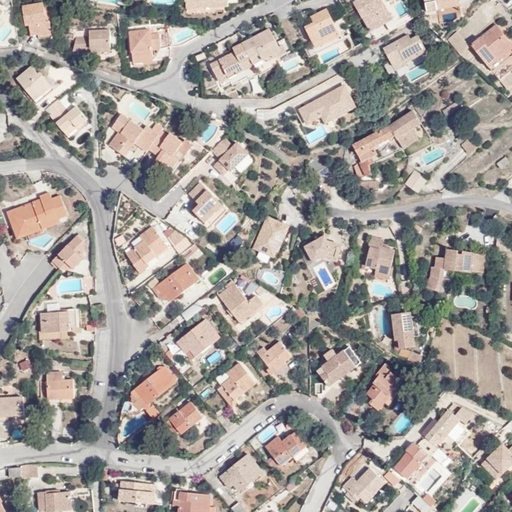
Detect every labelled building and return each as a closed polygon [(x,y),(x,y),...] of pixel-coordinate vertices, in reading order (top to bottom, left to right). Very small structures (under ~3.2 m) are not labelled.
[(382,20),(384,24),(392,19),(380,0),(363,0),(366,4),(357,9),(368,28),(382,20)] [(425,0),(428,11),(439,9),(438,4),(452,0),(425,0)] [(452,0),(438,4),(439,9),(460,4),(459,1),(458,0),(452,0)] [(29,34),(37,32),(51,30),(49,20),(45,20),(43,2),(21,4),(24,24),(28,23),(29,34)] [(321,38),(338,30),(327,9),(311,17),(314,23),(305,27),(316,48),(323,44),(321,38)] [(370,32),(384,24),(382,20),(368,28),(370,32)] [(497,24),(492,28),(497,34),(502,30),(497,24)] [(73,50),(84,49),(84,47),(111,45),(110,28),(90,29),(90,35),(76,36),(73,50)] [(152,43),(160,42),(159,32),(151,33),(150,28),(130,29),(133,61),(153,59),(152,48),(152,43)] [(497,34),(492,28),(471,45),(494,72),(511,56),(511,42),(502,30),(497,34)] [(234,52),(227,56),(229,59),(224,62),(222,59),(210,65),(218,80),(227,76),(229,79),(245,70),(240,63),(249,58),(250,59),(259,54),(263,60),(280,50),(269,29),(261,34),(262,36),(254,41),(252,38),(233,49),(234,52)] [(340,35),(338,30),(321,38),(323,44),(340,35)] [(447,38),(460,53),(469,46),(457,30),(447,38)] [(408,35),(389,45),(391,50),(386,52),(394,66),(411,57),(413,59),(427,52),(418,35),(411,39),(408,35)] [(205,57),(203,52),(196,56),(198,61),(205,57)] [(406,62),(413,59),(411,57),(394,66),(396,70),(407,64),(406,62)] [(253,65),(250,59),(249,58),(240,63),(245,70),(253,65)] [(29,94),(35,101),(52,87),(40,72),(39,74),(32,67),(17,79),(26,90),(30,87),(33,91),(29,94)] [(511,85),(511,73),(511,72),(501,80),(508,88),(511,85)] [(349,95),(360,89),(354,80),(344,85),(349,95)] [(352,100),(349,95),(344,85),(335,90),(334,88),(299,108),(307,122),(320,114),(325,123),(333,118),(332,116),(345,109),(343,105),(352,100)] [(52,87),(35,101),(38,104),(55,90),(52,87)] [(67,95),(59,101),(65,108),(69,113),(77,107),(67,95)] [(46,110),(64,132),(74,123),(78,128),(88,120),(77,107),(69,113),(66,116),(62,111),(65,108),(59,101),(59,100),(46,110)] [(355,106),(352,100),(343,105),(345,109),(332,116),(333,118),(355,106)] [(307,122),(299,108),(294,110),(302,125),(314,128),(316,127),(314,123),(320,121),(321,124),(325,123),(320,114),(307,122)] [(393,134),(396,138),(420,122),(412,109),(388,125),(393,134)] [(122,115),(113,128),(120,133),(111,145),(121,153),(125,146),(131,151),(136,143),(139,139),(151,148),(152,148),(163,132),(165,130),(158,125),(153,131),(148,127),(145,131),(122,115)] [(74,123),(64,132),(68,137),(78,128),(74,123)] [(373,144),(393,134),(388,125),(353,143),(361,159),(353,163),(357,176),(371,172),(367,162),(373,159),(371,155),(376,152),(373,144)] [(151,148),(150,150),(160,157),(155,164),(165,171),(169,166),(173,170),(180,159),(175,156),(184,143),(171,134),(170,137),(163,132),(152,148),(151,148)] [(249,154),(238,143),(233,147),(225,138),(212,151),(221,160),(214,166),(223,175),(229,170),(231,172),(249,154)] [(469,138),(461,144),(468,153),(476,147),(469,138)] [(139,139),(136,143),(149,152),(150,150),(151,148),(139,139)] [(125,146),(121,153),(126,157),(131,151),(125,146)] [(509,161),(505,155),(497,162),(501,167),(509,161)] [(325,167),(318,156),(306,162),(312,174),(325,167)] [(418,191),(427,177),(414,169),(406,184),(418,191)] [(377,188),(378,179),(355,179),(355,188),(377,188)] [(214,208),(220,202),(201,183),(189,194),(197,202),(194,205),(197,208),(194,211),(205,223),(217,211),(214,208)] [(14,211),(25,237),(61,223),(60,219),(68,216),(61,196),(52,200),(50,193),(39,197),(40,200),(14,211)] [(223,206),(220,202),(214,208),(217,211),(217,212),(223,206)] [(18,240),(25,237),(14,211),(7,213),(18,240)] [(279,242),(272,257),(273,257),(283,238),(288,227),(267,216),(252,247),(269,255),(276,240),(279,242)] [(142,240),(129,250),(138,261),(134,264),(133,265),(139,273),(149,266),(147,263),(155,256),(168,246),(152,225),(138,235),(142,240)] [(186,236),(171,225),(163,231),(174,245),(186,236)] [(367,262),(367,265),(377,268),(376,271),(389,275),(396,250),(388,248),(383,246),(384,242),(384,239),(372,235),(369,246),(371,247),(370,251),(367,262)] [(77,236),(52,261),(58,266),(64,261),(73,270),(84,260),(84,242),(77,236)] [(322,240),(321,238),(305,246),(313,262),(322,257),(337,262),(342,246),(328,241),(327,238),(322,240)] [(511,240),(499,239),(497,251),(511,253),(511,240)] [(269,255),(272,257),(279,242),(276,240),(269,255)] [(195,242),(188,247),(193,253),(201,246),(195,242)] [(138,261),(129,250),(126,253),(134,264),(138,261)] [(459,254),(459,251),(448,250),(446,269),(472,272),(472,270),(485,272),(487,253),(464,251),(464,255),(459,254)] [(157,259),(155,256),(147,263),(149,266),(157,259)] [(64,261),(58,266),(62,269),(73,270),(64,261)] [(200,279),(187,262),(153,288),(161,299),(167,295),(171,300),(200,279)] [(264,303),(256,294),(249,300),(233,280),(226,285),(228,287),(219,294),(241,321),(264,303)] [(257,290),(261,295),(267,290),(260,286),(257,290)] [(303,312),(295,307),(291,310),(297,317),(303,312)] [(41,332),(68,331),(69,327),(77,327),(77,309),(67,309),(67,311),(40,313),(41,332)] [(401,340),(401,348),(416,346),(412,312),(394,314),(396,340),(401,340)] [(309,330),(320,322),(308,315),(309,330)] [(187,345),(197,357),(222,338),(207,319),(176,343),(181,350),(183,349),(187,345)] [(258,352),(270,367),(274,364),(278,369),(286,362),(285,360),(292,353),(281,340),(268,351),(264,347),(258,352)] [(192,361),(197,357),(187,345),(183,349),(192,361)] [(357,364),(345,348),(318,368),(330,384),(357,364)] [(219,349),(209,358),(214,363),(224,354),(219,349)] [(410,358),(418,361),(421,356),(421,355),(413,351),(410,358)] [(29,358),(19,362),(22,370),(33,365),(29,358)] [(219,386),(233,403),(246,393),(244,390),(256,380),(240,360),(228,370),(232,376),(219,386)] [(274,364),(270,367),(269,368),(272,373),(278,369),(274,364)] [(383,400),(400,377),(384,365),(372,382),(373,383),(367,392),(373,397),(369,402),(377,408),(383,400)] [(156,373),(131,393),(130,400),(132,403),(136,400),(142,396),(148,404),(175,383),(168,373),(169,372),(164,366),(163,367),(161,367),(157,369),(156,373)] [(49,398),(75,397),(75,379),(64,379),(63,370),(48,371),(49,398)] [(406,381),(400,377),(383,400),(389,404),(406,381)] [(129,399),(124,400),(123,409),(132,403),(130,400),(131,393),(130,393),(129,399)] [(0,414),(24,414),(24,402),(31,402),(31,396),(0,396),(0,414)] [(142,396),(136,400),(142,409),(148,404),(142,396)] [(204,415),(192,401),(167,420),(179,435),(204,415)] [(225,409),(217,415),(227,429),(235,422),(225,409)] [(395,469),(407,480),(428,457),(431,459),(439,451),(430,443),(438,435),(444,441),(460,423),(450,413),(418,448),(414,444),(407,451),(410,454),(395,469)] [(292,457),(306,446),(295,432),(282,441),(278,436),(265,446),(280,466),(292,457)] [(261,445),(254,436),(248,441),(255,449),(261,445)] [(511,447),(508,451),(502,445),(493,454),(495,457),(493,459),(491,456),(481,466),(496,480),(511,464),(511,447)] [(309,451),(306,446),(292,457),(295,461),(309,451)] [(263,472),(249,454),(220,476),(229,487),(235,483),(240,489),(263,472)] [(37,463),(21,465),(22,467),(22,474),(23,477),(23,479),(38,476),(37,463)] [(355,490),(361,497),(367,503),(387,483),(371,468),(358,482),(353,477),(344,486),(350,492),(351,493),(355,490)] [(401,481),(390,471),(384,476),(395,487),(401,481)] [(296,485),(293,480),(286,486),(289,491),(296,485)] [(120,500),(154,503),(156,483),(121,481),(120,500)] [(356,502),(361,497),(355,490),(351,493),(350,492),(348,494),(356,502)] [(208,511),(210,494),(175,491),(174,505),(179,506),(178,511),(208,511)] [(47,494),(47,492),(38,493),(40,511),(56,511),(72,510),(70,492),(61,492),(47,494)] [(430,495),(424,501),(431,508),(432,507),(437,502),(430,495)] [(0,511),(8,511),(9,511),(0,496),(0,511)] [(424,501),(420,497),(413,504),(422,511),(431,511),(433,510),(431,508),(424,501)] [(245,511),(239,503),(232,509),(234,511),(245,511)]
